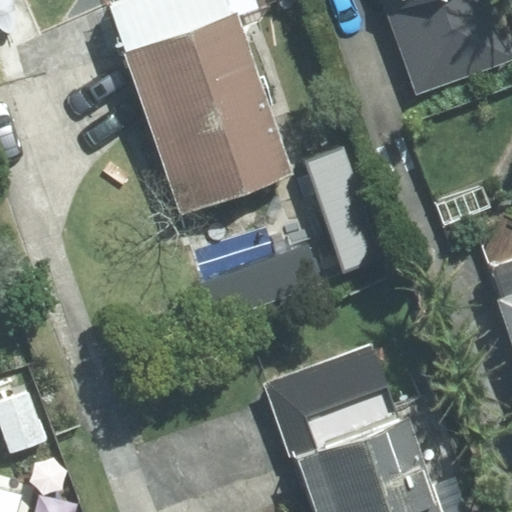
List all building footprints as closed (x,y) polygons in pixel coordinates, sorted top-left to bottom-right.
[(234,10),(230,0),(119,0),(113,2),(130,50),(124,51),(187,227),(302,186),(240,9),(234,10)] [(511,57),(491,0),(381,0),(414,92),(511,57)] [(374,235),(359,188),(300,210),(316,254),(374,235)] [(511,290),(499,295),(511,333),(511,290)] [(425,483),(379,343),(270,379),(314,511),(463,511),(452,474),(425,483)] [(0,424),(9,450),(45,437),(25,382),(0,391),(0,424)]
